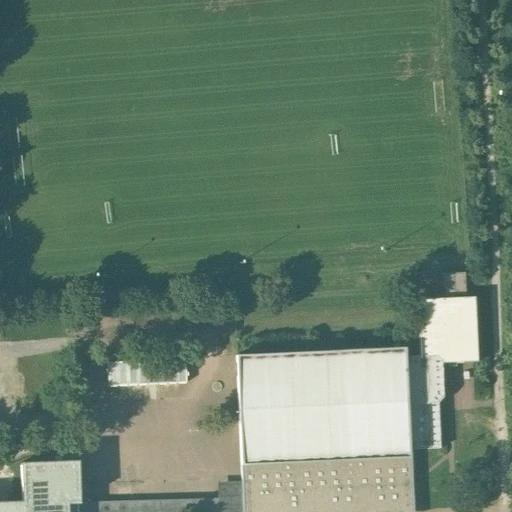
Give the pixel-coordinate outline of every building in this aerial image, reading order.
[(466,273),(443,274),(444,297),(467,296),(466,273)] [(477,297),(418,300),(421,356),(438,355),(444,361),(444,363),(480,362),(477,297)] [(408,348),(236,356),(243,511),(381,511),(416,510),(413,450),(442,448),(440,403),(445,397),(444,363),(444,361),(438,355),(421,356),(409,357),(408,348)] [(105,360),(106,386),(190,380),(188,355),(105,360)] [(0,503),(0,511),(77,511),(76,462),(21,464),(22,503),(0,503)]
